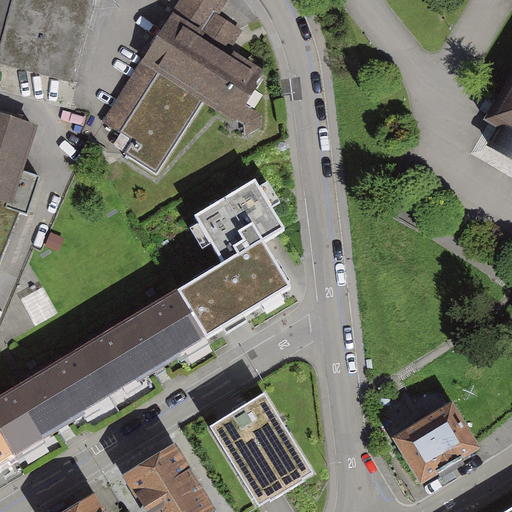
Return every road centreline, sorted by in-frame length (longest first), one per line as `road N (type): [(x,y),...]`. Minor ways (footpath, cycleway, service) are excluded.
road 1 (residential): [(334,315),(16,511)]
road 2 (residential): [(334,315),(302,59),(274,0)]
road 3 (residential): [(359,511),(334,315)]
